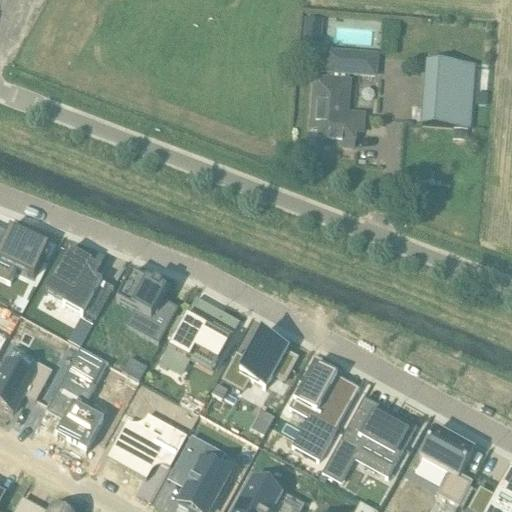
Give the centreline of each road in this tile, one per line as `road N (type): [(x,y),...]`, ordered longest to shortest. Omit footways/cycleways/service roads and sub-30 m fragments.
road 1 (residential): [(0,198),(219,279),(511,442)]
road 2 (unclassified): [(511,284),(0,89)]
road 3 (residential): [(0,445),(123,511)]
